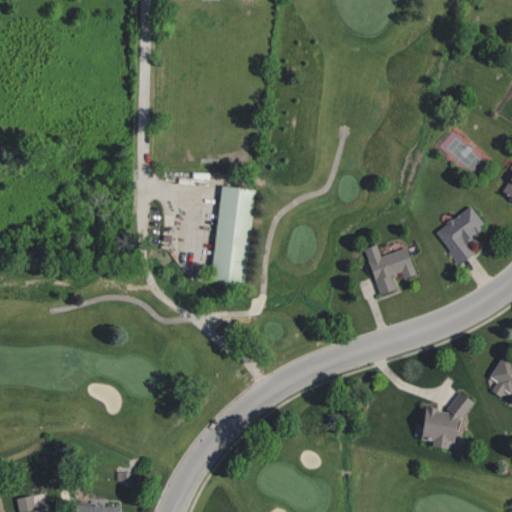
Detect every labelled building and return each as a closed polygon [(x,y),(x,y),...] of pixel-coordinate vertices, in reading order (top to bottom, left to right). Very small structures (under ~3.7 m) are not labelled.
[(511,168),(511,202),(497,192),(511,168)] [(222,185),(209,280),(247,286),(260,189),(222,185)] [(432,230),(468,204),(482,224),(462,238),(472,252),(454,265),(432,230)] [(360,248),(376,293),(394,288),(389,274),(398,271),(401,276),(415,272),(405,245),(377,254),(373,243),(360,248)] [(511,392),(484,374),(501,350),(511,356),(511,392)] [(416,435),(421,405),(443,408),(456,390),(471,400),(455,423),(451,443),(416,435)] [(16,511),(35,511),(31,492),(13,496),(16,511)] [(77,511),(78,500),(120,501),(119,511),(77,511)]
